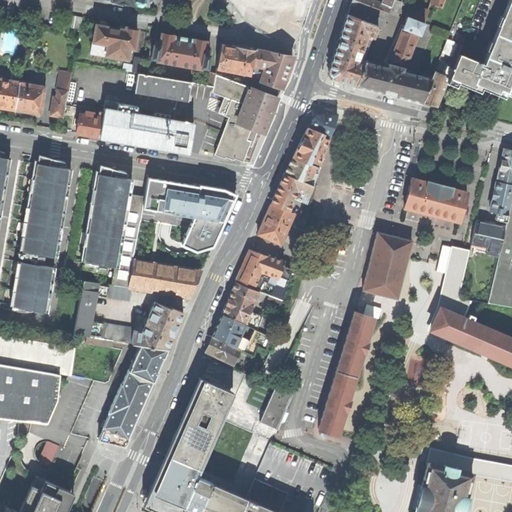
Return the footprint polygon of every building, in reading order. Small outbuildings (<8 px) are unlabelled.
[(383,0),(382,2),(375,0),(351,0),(350,4),(364,9),(385,17),(388,11),(391,0),(383,0)] [(394,0),(391,0),(388,11),(397,15),(401,2),(394,0)] [(511,0),(509,0),(483,64),(458,54),(456,57),(453,67),(449,76),(458,80),(459,79),(467,82),(467,81),(473,83),(474,82),(482,85),(483,84),(491,87),(491,86),(498,89),(498,87),(502,89),(506,90),(506,89),(511,91),(511,0)] [(406,16),(423,22),(428,10),(411,3),(406,16)] [(348,9),(347,13),(361,19),(364,9),(350,4),(348,9)] [(361,19),(367,21),(368,17),(383,22),(385,17),(364,9),(361,19)] [(69,13),(67,27),(80,30),(83,16),(69,13)] [(338,39),(329,70),(329,76),(340,80),(356,85),(363,63),(360,61),(364,52),(360,51),(362,47),(366,34),(374,37),(378,25),(367,21),(361,19),(347,13),(338,39)] [(423,22),(406,16),(402,27),(418,33),(420,34),(424,23),(423,22)] [(382,27),(383,22),(368,17),(367,21),(378,25),(382,27)] [(96,22),(91,52),(127,59),(129,48),(134,48),(137,28),(126,26),(125,29),(116,27),(108,26),(108,24),(107,22),(105,21),(101,20),(99,21),(96,22)] [(397,61),(406,65),(418,33),(402,27),(390,58),(397,61)] [(3,49),(14,52),(18,32),(8,30),(3,49)] [(157,59),(157,60),(179,64),(184,36),(174,35),(162,32),(159,45),(157,59)] [(184,36),(179,64),(201,68),(201,67),(204,53),(206,40),(194,38),(184,36)] [(251,67),(252,64),(254,49),(235,46),(220,43),(216,67),(250,73),(251,67)] [(456,43),(451,55),(456,57),(458,54),(461,45),(456,43)] [(151,58),(157,59),(159,45),(153,44),(151,58)] [(254,49),(252,64),(265,66),(271,52),(254,49)] [(271,52),(265,66),(264,71),(251,67),(250,73),(249,75),(261,80),(281,88),(283,83),(285,76),(293,56),(279,54),(271,52)] [(210,54),(204,53),(201,67),(208,68),(210,54)] [(456,57),(451,55),(447,65),(453,67),(456,57)] [(124,63),(123,70),(137,73),(139,73),(142,59),(134,57),(133,65),(124,63)] [(364,61),(363,63),(356,85),(372,89),(422,101),(431,78),(401,71),(402,67),(388,63),(387,67),(364,61)] [(447,65),(446,64),(442,75),(449,77),(449,76),(453,67),(447,65)] [(13,67),(11,80),(20,82),(22,69),(13,67)] [(62,70),(57,91),(59,90),(62,77),(66,74),(72,75),(72,72),(62,70)] [(205,84),(213,85),(215,73),(207,71),(205,84)] [(434,71),(431,78),(422,101),(429,103),(437,105),(446,84),(449,77),(442,75),(434,71)] [(0,73),(0,106),(1,107),(15,109),(20,82),(11,80),(2,79),(3,74),(0,73)] [(128,85),(135,86),(137,74),(130,73),(128,85)] [(135,86),(134,90),(188,99),(191,82),(139,73),(137,73),(137,74),(135,86)] [(250,127),(264,132),(270,115),(277,97),(257,89),(250,86),(215,73),(213,85),(212,92),(231,99),(225,115),(229,117),(214,154),(224,158),(225,156),(228,158),(234,160),(234,158),(242,161),(244,156),(249,141),(245,140),(250,127)] [(62,77),(59,90),(68,92),(72,75),(66,74),(62,77)] [(33,76),(31,84),(45,86),(47,78),(33,76)] [(261,80),(257,89),(277,97),(279,92),(281,88),(261,80)] [(31,84),(20,82),(15,109),(15,111),(23,112),(29,113),(29,112),(41,114),(45,86),(31,84)] [(56,97),(53,96),(50,115),(63,118),(68,92),(59,90),(57,91),(56,97)] [(137,106),(104,100),(103,111),(98,137),(123,141),(189,152),(193,124),(194,122),(136,112),(137,106)] [(79,114),(76,133),(87,135),(98,137),(103,111),(99,111),(99,116),(93,115),(94,112),(86,111),(85,115),(79,114)] [(310,122),(308,126),(323,132),(323,133),(330,135),(337,114),(317,114),(313,116),(310,122)] [(323,132),(308,126),(300,143),(292,157),(309,163),(310,160),(320,164),(320,161),(328,139),(322,136),(323,133),(323,132)] [(0,218),(10,158),(3,157),(2,157),(2,155),(3,155),(4,154),(4,153),(4,152),(3,151),(0,150),(0,149),(0,218)] [(511,150),(503,149),(496,181),(511,184),(511,150)] [(10,260),(2,309),(18,311),(23,312),(27,312),(32,312),(37,310),(37,309),(41,309),(47,310),(55,267),(48,266),(39,264),(39,261),(43,261),(44,257),(49,258),(50,254),(57,255),(71,169),(65,168),(63,167),(63,165),(64,165),(65,165),(65,164),(65,162),(64,162),(57,160),(38,157),(37,163),(30,162),(31,155),(23,153),(21,161),(26,162),(12,248),(23,250),(24,250),(24,253),(18,252),(18,254),(18,255),(19,257),(21,258),(23,258),(23,262),(21,261),(10,260)] [(309,163),(292,157),(288,165),(284,173),(312,184),(319,167),(309,163)] [(88,172),(73,258),(84,260),(83,263),(82,263),(81,268),(86,268),(85,273),(88,273),(98,275),(99,271),(105,272),(106,264),(115,265),(116,266),(129,194),(132,179),(125,178),(124,178),(124,175),(125,175),(126,175),(126,174),(126,173),(126,172),(124,171),(111,169),(99,167),(98,173),(88,172)] [(312,184),(284,173),(277,187),(270,204),(288,210),(294,196),(306,202),(312,184)] [(199,183),(148,174),(144,196),(142,207),(193,216),(190,230),(203,239),(216,236),(235,192),(225,188),(199,183)] [(411,178),(404,208),(459,222),(467,192),(452,188),(452,187),(439,184),(427,181),(427,182),(411,178)] [(511,184),(496,181),(489,212),(496,213),(495,219),(506,222),(511,198),(511,196),(511,184)] [(115,265),(111,285),(128,288),(132,263),(142,207),(144,196),(129,194),(116,266),(115,265)] [(502,242),(488,303),(511,306),(511,196),(511,198),(506,222),(505,228),(502,242)] [(263,218),(256,234),(280,244),(288,224),(294,212),(288,210),(270,204),(263,218)] [(307,217),(294,212),(288,224),(302,230),(307,217)] [(475,221),(472,235),(502,242),(505,228),(495,226),(495,225),(489,223),(486,223),(485,224),(475,221)] [(377,232),(362,290),(397,298),(408,254),(411,240),(377,232)] [(436,271),(445,273),(451,248),(442,246),(436,271)] [(431,329),(441,333),(452,309),(457,298),(458,298),(469,250),(465,249),(454,247),(451,259),(450,263),(441,304),(441,307),(431,329)] [(274,275),(277,277),(283,262),(250,249),(242,266),(235,281),(253,288),(258,277),(261,270),(274,275)] [(160,293),(164,269),(132,263),(128,288),(131,288),(144,290),(160,293)] [(164,269),(160,293),(189,298),(194,288),(199,276),(164,269)] [(258,277),(271,282),(274,275),(261,270),(258,277)] [(83,280),(74,333),(88,336),(90,323),(96,292),(97,282),(83,280)] [(253,288),(235,281),(228,299),(222,313),(245,324),(250,311),(258,290),(253,288)] [(111,285),(97,282),(96,292),(99,292),(99,295),(129,300),(131,288),(128,288),(111,285)] [(285,287),(275,283),(275,284),(270,295),(281,299),(285,287)] [(281,299),(270,295),(269,295),(266,303),(279,309),(282,300),(281,299)] [(441,333),(511,363),(511,339),(466,319),(466,318),(470,300),(458,298),(457,298),(452,309),(441,333)] [(133,328),(130,342),(139,344),(167,349),(174,331),(183,312),(169,306),(169,307),(154,301),(147,318),(142,329),(133,328)] [(133,326),(133,328),(142,329),(147,318),(136,311),(133,326)] [(252,327),(257,314),(250,311),(245,324),(252,327)] [(354,311),(337,369),(355,375),(363,352),(364,352),(367,342),(366,342),(373,317),(354,311)] [(214,329),(211,335),(240,349),(253,354),(257,344),(249,340),(239,336),(245,324),(222,313),(216,324),(214,329)] [(254,328),(271,336),(275,324),(261,317),(262,316),(257,314),(252,327),(254,328)] [(133,328),(133,326),(95,322),(94,324),(92,336),(113,338),(130,342),(133,328)] [(271,336),(254,328),(249,340),(257,344),(266,348),(271,336)] [(0,418),(47,424),(58,399),(61,373),(71,374),(76,342),(47,338),(0,329),(0,418)] [(87,342),(88,336),(74,333),(48,329),(47,338),(76,342),(86,344),(87,342)] [(240,349),(211,335),(208,343),(204,351),(233,365),(240,349)] [(88,336),(87,342),(112,347),(113,338),(92,336),(88,336)] [(99,439),(126,445),(128,440),(167,349),(139,344),(123,382),(122,382),(109,411),(110,412),(99,439)] [(348,400),(355,375),(337,369),(318,429),(337,434),(345,410),(346,410),(349,401),(348,400)] [(199,476),(234,391),(204,378),(202,377),(200,376),(145,504),(163,511),(182,511),(185,507),(196,511),(281,511),(280,511),(287,493),(254,478),(246,496),(214,482),(199,476)] [(275,386),(259,422),(276,429),(292,393),(275,386)] [(41,460),(52,465),(60,445),(49,440),(41,460)] [(511,466),(472,460),(432,449),(429,462),(443,466),(444,464),(457,467),(457,469),(472,473),(472,474),(511,480),(511,466)] [(416,509),(415,511),(464,511),(468,496),(467,496),(472,474),(472,473),(457,469),(457,467),(444,464),(443,466),(429,462),(428,462),(422,485),(420,485),(415,508),(416,509)] [(75,492),(71,490),(59,485),(46,479),(35,474),(31,484),(18,511),(13,509),(14,508),(7,505),(3,511),(65,511),(67,508),(75,492)]
